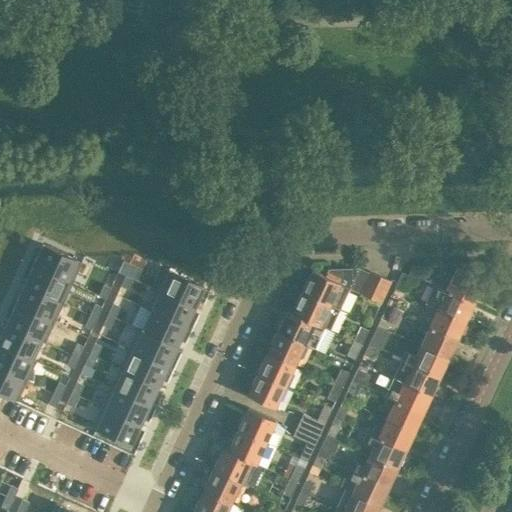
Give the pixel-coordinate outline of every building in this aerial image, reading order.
[(42,244),(33,264),(72,282),(81,262),(42,244)] [(117,271),(125,274),(132,278),(136,280),(141,268),(123,260),(117,271)] [(33,264),(24,284),(63,302),(72,282),(33,264)] [(410,266),(408,274),(406,280),(414,283),(417,277),(424,280),(431,265),(410,266)] [(439,285),(437,288),(473,304),(477,295),(480,295),(484,286),(482,284),(483,283),(468,276),(470,272),(456,265),(449,281),(442,278),(439,285)] [(312,269),(301,292),(339,310),(349,288),(358,292),(367,271),(358,267),(328,268),(325,275),(312,269)] [(164,268),(155,288),(195,306),(204,286),(164,268)] [(367,271),(358,292),(371,298),(381,276),(368,270),(367,271)] [(401,271),(393,288),(401,291),(406,280),(408,274),(401,271)] [(125,274),(120,285),(127,289),(132,278),(125,274)] [(381,276),(371,298),(380,303),(391,280),(381,276)] [(433,282),(424,303),(436,308),(435,309),(466,323),(471,313),(469,311),(473,304),(437,288),(439,285),(433,282)] [(24,284),(15,303),(54,321),(63,302),(24,284)] [(103,284),(98,295),(105,298),(110,287),(103,284)] [(155,288),(146,308),(185,326),(195,306),(155,288)] [(292,312),(292,313),(319,325),(320,325),(324,327),(330,330),(339,310),(301,292),(292,312)] [(390,295),(385,307),(392,311),(398,299),(390,295)] [(423,302),(414,321),(420,323),(420,324),(456,340),(459,334),(462,333),(466,323),(435,309),(436,308),(424,303),(423,302)] [(15,303),(6,323),(40,339),(40,340),(44,342),(54,321),(15,303)] [(94,303),(89,314),(96,317),(101,306),(94,303)] [(112,303),(107,313),(114,317),(119,306),(112,303)] [(139,305),(130,324),(137,327),(176,345),(185,326),(146,308),(139,305)] [(388,321),(392,311),(385,307),(380,318),(388,321)] [(286,309),(276,331),(303,344),(307,345),(314,349),(324,327),(320,325),(319,325),(292,313),(292,312),(286,309)] [(107,313),(102,324),(109,328),(114,317),(107,313)] [(89,314),(84,325),(91,328),(96,317),(89,314)] [(6,323),(0,334),(0,344),(31,358),(40,340),(40,339),(6,323)] [(377,324),(368,344),(375,347),(384,328),(377,324)] [(420,324),(416,331),(423,335),(418,345),(450,359),(454,349),(453,347),(456,340),(420,324)] [(352,341),(360,345),(367,329),(359,326),(352,341)] [(137,327),(128,347),(167,365),(176,345),(137,327)] [(276,331),(266,353),(293,365),(298,356),(303,344),(276,331)] [(354,359),(360,345),(352,341),(346,354),(354,359)] [(76,342),(71,353),(78,357),(83,346),(76,342)] [(94,342),(89,353),(96,356),(101,345),(94,342)] [(0,344),(0,367),(26,380),(36,360),(31,358),(0,344)] [(371,358),(375,347),(368,344),(363,354),(371,358)] [(404,349),(399,358),(403,360),(439,377),(442,370),(445,370),(450,359),(418,345),(414,354),(404,349)] [(128,347),(119,366),(158,385),(167,365),(128,347)] [(62,362),(58,371),(69,376),(73,367),(78,357),(71,353),(66,364),(62,362)] [(89,353),(84,364),(91,367),(96,356),(89,353)] [(266,353),(257,374),(284,386),(293,365),(266,353)] [(399,358),(391,377),(402,382),(432,396),(437,386),(435,384),(439,377),(403,360),(399,358)] [(119,366),(109,386),(149,404),(158,385),(119,366)] [(0,367),(0,393),(2,394),(17,401),(26,380),(0,367)] [(332,383),(341,387),(348,372),(340,368),(332,383)] [(358,385),(359,383),(364,386),(370,374),(356,368),(350,381),(358,385)] [(257,374),(247,395),(274,407),(284,386),(257,374)] [(391,377),(382,395),(386,396),(385,398),(421,414),(425,407),(428,407),(432,396),(402,382),(391,377)] [(58,381),(53,392),(60,396),(65,385),(58,381)] [(76,381),(71,392),(78,395),(83,384),(76,381)] [(353,394),(358,385),(350,381),(345,391),(353,394)] [(334,401),(341,387),(332,383),(326,397),(334,401)] [(109,386),(100,406),(140,424),(149,404),(109,386)] [(53,392),(48,403),(55,406),(60,396),(53,392)] [(71,392),(66,403),(73,406),(78,395),(71,392)] [(385,398),(382,405),(389,409),(384,419),(415,434),(420,424),(418,421),(421,414),(385,398)] [(297,424),(318,435),(331,407),(323,403),(316,419),(302,413),(297,424)] [(339,405),(333,417),(341,421),(347,409),(339,405)] [(100,406),(91,426),(130,444),(140,424),(100,406)] [(248,408),(238,429),(265,442),(275,420),(248,408)] [(333,417),(329,428),(336,431),(341,421),(333,417)] [(372,427),(369,434),(405,450),(408,444),(410,444),(415,434),(384,419),(379,430),(372,427)] [(318,435),(297,424),(292,435),(305,441),(298,457),(306,461),(318,435)] [(238,429),(228,450),(250,460),(250,461),(255,464),(265,442),(238,429)] [(369,434),(365,441),(372,445),(368,455),(398,470),(403,460),(401,457),(405,450),(369,434)] [(325,435),(317,453),(325,457),(324,458),(330,459),(335,448),(338,441),(325,435)] [(222,448),(213,468),(240,481),(243,483),(254,488),(263,467),(255,464),(250,461),(250,460),(228,450),(227,451),(222,448)] [(317,453),(311,465),(320,468),(324,458),(325,457),(317,453)] [(355,463),(352,470),(387,487),(391,480),(393,480),(398,470),(368,455),(362,466),(355,463)] [(288,478),(296,482),(304,467),(296,463),(288,478)] [(213,468),(203,489),(230,502),(234,494),(240,481),(213,468)] [(348,479),(344,488),(351,492),(381,506),(386,496),(384,494),(387,487),(352,470),(348,478),(348,479)] [(290,496),(296,482),(288,478),(282,493),(290,496)] [(305,479),(299,491),(307,494),(313,482),(305,479)] [(10,484),(5,495),(12,498),(17,488),(10,484)] [(339,499),(335,507),(344,511),(378,511),(381,506),(351,492),(344,488),(339,499)] [(203,489),(193,510),(196,511),(225,511),(230,502),(203,489)] [(303,505),(307,494),(299,491),(295,501),(303,505)] [(5,495),(0,506),(7,509),(12,498),(5,495)] [(21,498),(16,509),(22,511),(23,511),(28,502),(21,498)] [(75,511),(55,502),(50,511),(75,511)]
